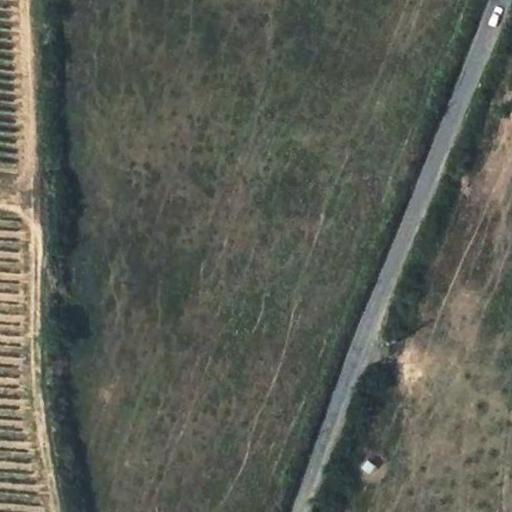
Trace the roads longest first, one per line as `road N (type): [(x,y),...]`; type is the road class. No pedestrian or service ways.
road 1 (unclassified): [(297,511),(500,0)]
road 2 (track): [(30,0),(31,366),(54,511)]
